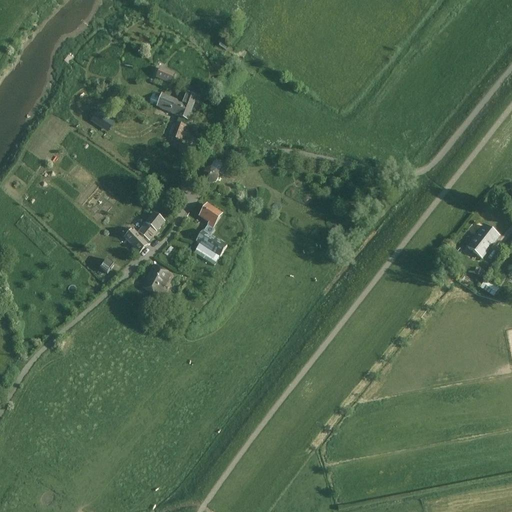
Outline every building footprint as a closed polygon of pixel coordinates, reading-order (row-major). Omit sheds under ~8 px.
[(155,78),(171,85),(175,76),(160,69),(155,78)] [(161,95),(156,108),(177,116),(177,117),(187,122),(197,98),(186,94),(183,101),(182,103),(161,95)] [(176,123),(170,138),(182,143),(184,137),(182,137),(186,127),(176,123)] [(214,162),(209,172),(210,173),(203,175),(201,181),(203,186),(208,189),(215,188),(218,182),(215,175),(216,176),(221,166),(214,162)] [(146,190),(149,183),(143,181),(140,188),(146,190)] [(221,186),(218,192),(227,196),(230,191),(221,186)] [(208,226),(204,232),(203,231),(195,243),(199,246),(194,254),(214,267),(227,248),(211,237),(215,230),(213,229),(222,216),(206,206),(199,217),(209,224),(207,226),(208,226)] [(147,245),(164,224),(153,215),(138,233),(142,236),(141,237),(133,229),(124,238),(139,255),(148,246),(147,245)] [(498,238),(484,227),(467,249),(481,260),(498,238)] [(457,265),(450,260),(446,265),(453,270),(457,265)] [(107,261),(101,270),(107,275),(113,265),(107,261)] [(158,297),(170,277),(153,267),(142,288),(158,297)] [(487,279),(480,288),(492,298),(499,288),(487,279)]
